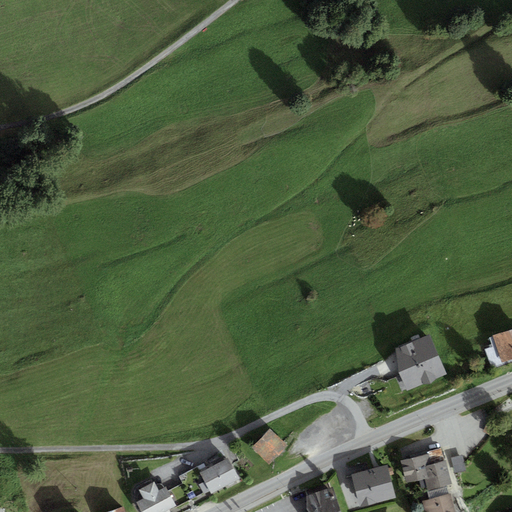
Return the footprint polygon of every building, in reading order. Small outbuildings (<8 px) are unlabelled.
[(511,329),(489,337),(493,347),(485,350),(491,368),(511,360),(511,329)] [(396,349),(399,370),(401,376),(408,390),(446,374),(428,336),(396,349)] [(408,390),(401,376),(386,383),(393,397),(408,390)] [(271,429),(251,448),(268,465),(288,446),(271,429)] [(428,456),(402,460),(406,483),(426,479),(428,489),(451,485),(446,462),(430,466),(428,456)] [(465,456),(454,458),(456,473),(467,471),(465,456)] [(227,458),(200,473),(208,490),(211,494),(238,479),(227,458)] [(395,465),(358,473),(365,503),(402,495),(395,465)] [(208,490),(200,473),(197,467),(179,476),(183,484),(168,491),(176,506),(208,490)] [(142,500),(137,502),(141,511),(168,511),(167,510),(176,506),(168,491),(166,488),(160,491),(155,482),(138,490),(142,500)] [(346,511),(338,487),(311,496),(311,508),(315,511),(346,511)] [(460,511),(456,494),(427,501),(429,511),(430,511),(433,511),(460,511)]
